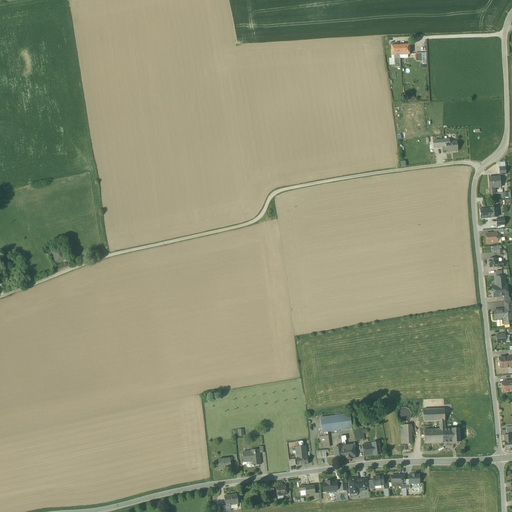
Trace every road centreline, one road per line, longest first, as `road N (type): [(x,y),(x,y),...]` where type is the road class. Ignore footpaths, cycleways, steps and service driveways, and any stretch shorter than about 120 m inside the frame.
road 1 (unclassified): [(481,167),(451,163),(280,188),(248,224),(109,256),(0,297)]
road 2 (tertiary): [(500,459),(286,475),(87,511)]
road 3 (residential): [(500,459),(473,190),(481,167)]
road 4 (residential): [(481,167),(499,153),(508,129),(503,36),(511,13)]
